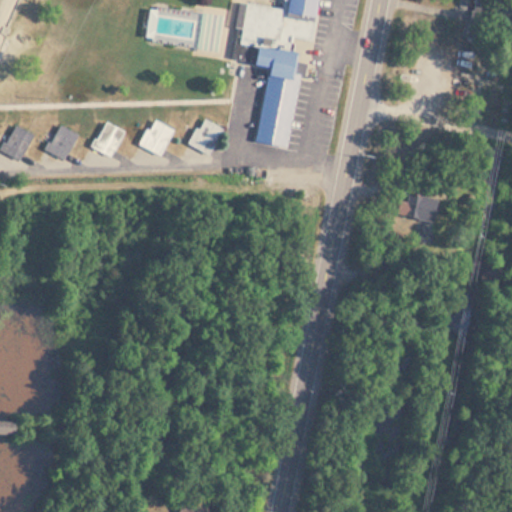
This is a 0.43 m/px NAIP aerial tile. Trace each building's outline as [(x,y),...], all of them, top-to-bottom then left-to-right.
[(316,0),(284,0),(284,8),(244,2),(235,64),(267,68),(255,144),(289,149),(302,62),(298,62),(299,55),(308,56),(316,0)] [(501,0),(475,0),(476,26),(493,26),(493,16),(501,16),(501,0)] [(147,6),(143,39),(198,47),(202,14),(147,6)] [(173,131),(152,119),(138,144),(159,156),(173,131)] [(222,131),(202,119),(187,143),(207,156),(222,131)] [(111,158),(123,131),(103,122),(91,149),(111,158)] [(0,151),(16,162),(33,137),(15,125),(0,147),(0,151)] [(78,136),(59,125),(45,150),(64,161),(78,136)] [(404,201),(397,199),(394,213),(432,221),(437,200),(406,194),(404,201)] [(480,276),(488,262),(477,255),(468,269),(480,276)] [(10,420),(0,419),(0,432),(10,432),(10,420)] [(206,511),(207,503),(180,501),(179,511),(206,511)]
